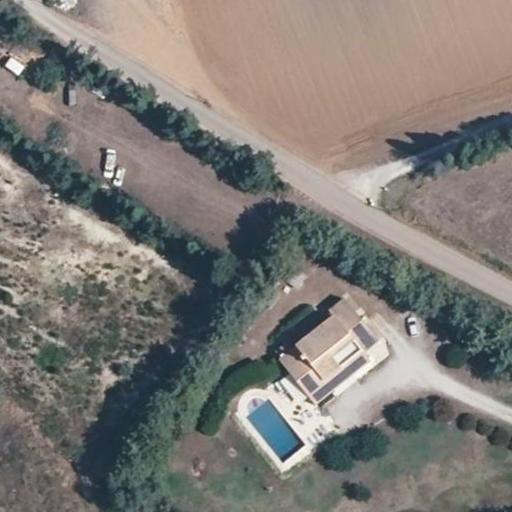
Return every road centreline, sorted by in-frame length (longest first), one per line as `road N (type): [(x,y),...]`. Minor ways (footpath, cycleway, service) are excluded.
road 1 (tertiary): [(511,293),(12,0)]
road 2 (unknown): [(326,188),(511,109)]
road 3 (unknown): [(511,450),(414,410),(337,393)]
